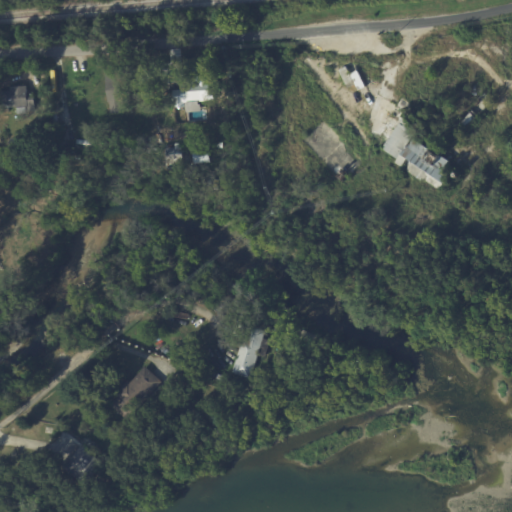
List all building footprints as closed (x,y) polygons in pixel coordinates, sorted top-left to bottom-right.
[(339,69),(346,66),(355,84),(348,87),(339,69)] [(359,89),(351,73),(357,69),(365,86),(359,89)] [(125,79),(131,78),(133,103),(123,104),(124,112),(111,113),(110,102),(108,102),(106,71),(123,70),(124,79),(125,79)] [(205,101),(200,101),(201,111),(186,112),(186,105),(181,105),(181,107),(173,107),(172,90),(181,89),(181,85),(187,85),(187,81),(196,80),(196,76),(209,75),(209,89),(214,89),(214,100),(205,101)] [(35,110),(27,111),(27,113),(18,114),(17,107),(9,107),(10,111),(1,112),(0,100),(0,90),(11,90),(10,86),(27,85),(27,94),(34,94),(35,110)] [(483,94),(492,102),(464,134),(456,127),(470,112),(467,110),(482,93),(483,94)] [(408,113),(423,123),(413,138),(431,149),(433,146),(444,153),(443,156),(450,160),(444,169),(452,174),(442,189),(429,181),(427,183),(396,163),(399,159),(383,149),(386,145),(378,139),(390,121),(398,126),(407,113),(408,113)] [(54,135),(64,134),(65,146),(54,147),(53,135),(54,135)] [(29,145),(29,154),(20,153),(20,141),(29,141),(29,145)] [(167,169),(166,148),(176,148),(175,143),(182,143),(183,168),(167,169)] [(193,163),(209,162),(208,149),(193,150),(193,163)] [(33,177),(42,179),(40,189),(24,185),(26,175),(33,177)] [(249,378),(230,372),(241,337),(231,333),(232,329),(235,322),(249,327),(250,326),(264,330),(262,336),(269,338),(263,355),(257,353),(249,378)] [(151,372),(161,381),(127,419),(109,404),(117,396),(114,393),(126,379),(129,382),(144,365),(151,372)] [(228,383),(203,373),(205,369),(230,378),(228,383)] [(65,468),(82,446),(104,463),(88,486),(65,468)]
